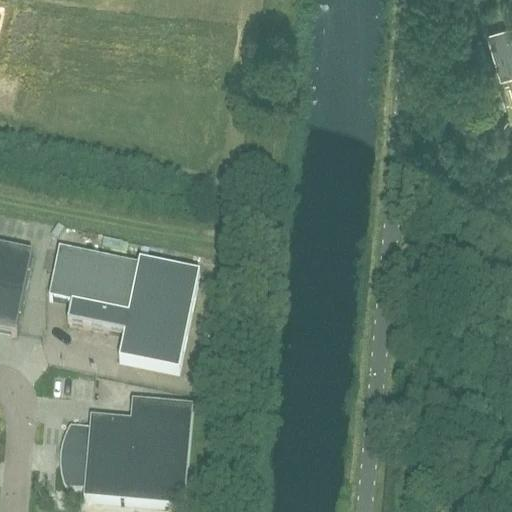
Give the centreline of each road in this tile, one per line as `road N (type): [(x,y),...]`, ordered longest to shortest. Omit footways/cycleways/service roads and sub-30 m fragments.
road 1 (unclassified): [(360,511),(410,0)]
road 2 (track): [(0,194),(261,248)]
road 3 (unclassified): [(11,511),(21,422),(14,388),(0,380)]
